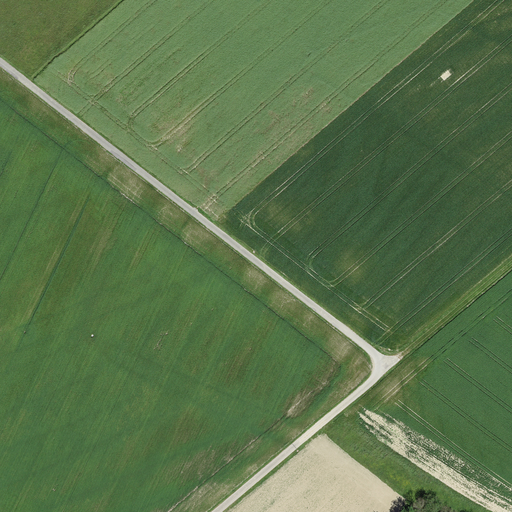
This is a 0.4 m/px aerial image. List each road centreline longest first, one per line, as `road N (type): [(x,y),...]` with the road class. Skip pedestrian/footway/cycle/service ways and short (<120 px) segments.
road 1 (unclassified): [(0,60),(389,364),(217,511)]
road 2 (track): [(389,364),(511,262)]
